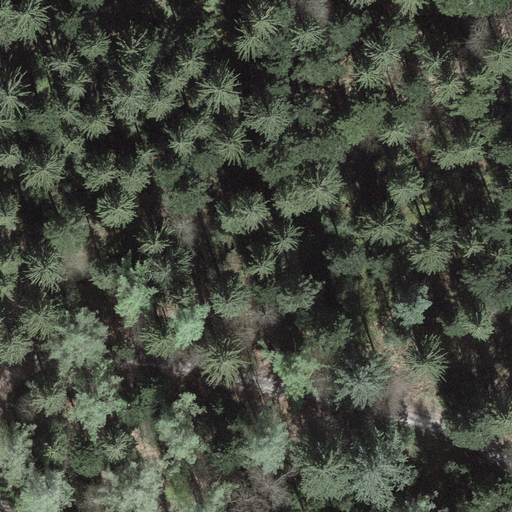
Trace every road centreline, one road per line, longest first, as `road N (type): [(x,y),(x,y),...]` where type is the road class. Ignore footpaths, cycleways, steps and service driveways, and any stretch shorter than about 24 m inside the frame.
road 1 (track): [(511,93),(193,203),(55,237),(0,235)]
road 2 (track): [(0,350),(108,353),(377,404),(460,436),(511,471)]
road 3 (track): [(0,66),(135,0)]
